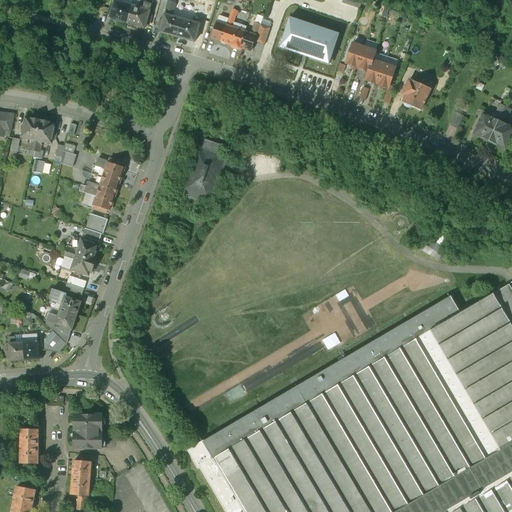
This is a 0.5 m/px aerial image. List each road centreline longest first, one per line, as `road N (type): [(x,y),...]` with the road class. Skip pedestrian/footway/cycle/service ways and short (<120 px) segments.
road 1 (residential): [(190,60),(378,121),(511,180)]
road 2 (residential): [(82,378),(156,134)]
road 3 (secondary): [(196,511),(123,400),(82,378)]
road 4 (residential): [(156,134),(0,93)]
